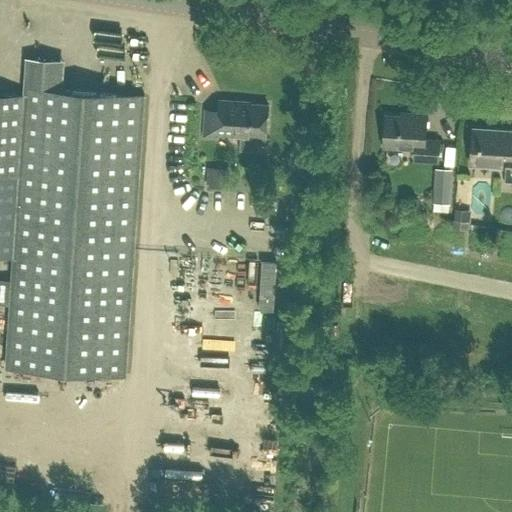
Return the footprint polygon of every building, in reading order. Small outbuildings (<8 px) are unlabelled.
[(0,253),(14,255),(12,279),(0,278),(0,302),(11,303),(6,366),(127,374),(145,94),(62,89),(64,60),(27,58),(25,94),(0,92),(0,253)] [(204,135),(220,136),(220,132),(241,134),(240,149),(266,151),(267,135),(269,104),(241,102),(241,100),(220,99),(220,110),(206,109),(204,135)] [(428,114),(410,113),(409,115),(386,114),(384,146),(414,148),(413,159),(438,161),(440,140),(426,139),(428,114)] [(511,129),(474,127),(471,164),(507,167),(505,183),(511,183),(511,129)] [(439,168),(438,211),(456,211),(457,168),(439,168)] [(224,268),(228,284),(249,280),(245,263),(224,268)]
